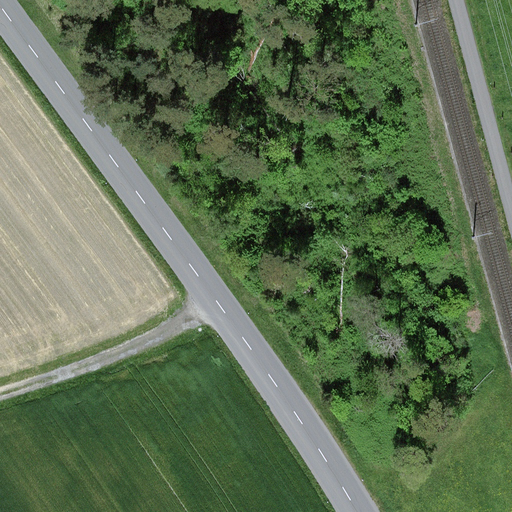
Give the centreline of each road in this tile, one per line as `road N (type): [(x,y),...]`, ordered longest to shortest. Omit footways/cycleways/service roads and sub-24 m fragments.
road 1 (primary): [(0,3),(217,300),(356,511)]
road 2 (track): [(217,300),(158,339),(0,395)]
road 3 (track): [(511,208),(456,0)]
